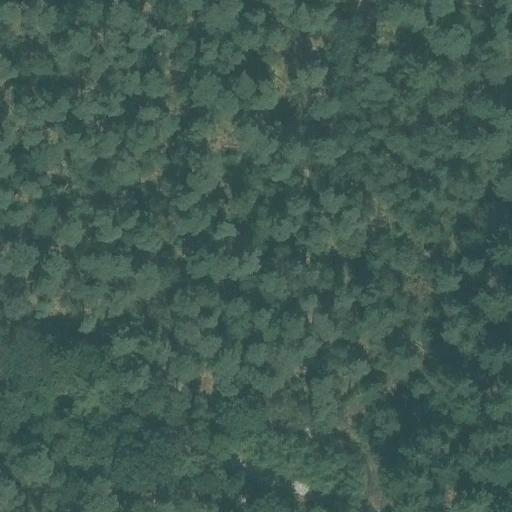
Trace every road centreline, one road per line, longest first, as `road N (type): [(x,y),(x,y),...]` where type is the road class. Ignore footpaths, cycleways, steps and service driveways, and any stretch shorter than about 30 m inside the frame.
road 1 (unknown): [(322,511),(337,468),(322,439),(0,315)]
road 2 (track): [(0,378),(349,511)]
